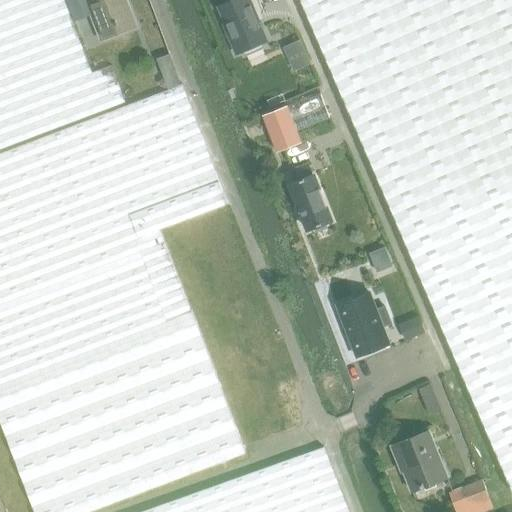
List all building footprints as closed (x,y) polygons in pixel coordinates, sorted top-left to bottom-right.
[(0,0),(0,148),(124,102),(111,67),(91,74),(63,0),(0,0)] [(66,0),(75,23),(92,16),(101,39),(133,27),(123,0),(66,0)] [(234,0),(222,6),(230,24),(228,25),(240,51),(247,47),(249,51),(266,44),(264,39),(269,37),(258,13),(266,9),(262,0),(234,0)] [(511,0),(302,0),(511,488),(511,0)] [(309,63),(300,41),(285,48),(294,70),(309,63)] [(158,231),(226,205),(181,85),(0,153),(0,423),(33,511),(88,511),(243,453),(158,231)] [(273,108),(261,113),(275,149),(300,139),(296,129),(328,116),(318,91),(273,108)] [(307,231),(329,222),(308,166),(292,172),(296,183),(289,186),(307,231)] [(369,292),(337,305),(356,357),(389,344),(382,327),(391,323),(385,307),(376,310),(369,292)] [(419,317),(399,324),(405,341),(425,333),(419,317)] [(445,477),(427,433),(394,446),(405,475),(404,475),(410,491),(445,477)] [(348,511),(323,448),(180,499),(145,511),(348,511)] [(482,511),(491,509),(482,482),(448,494),(453,511),(482,511)]
